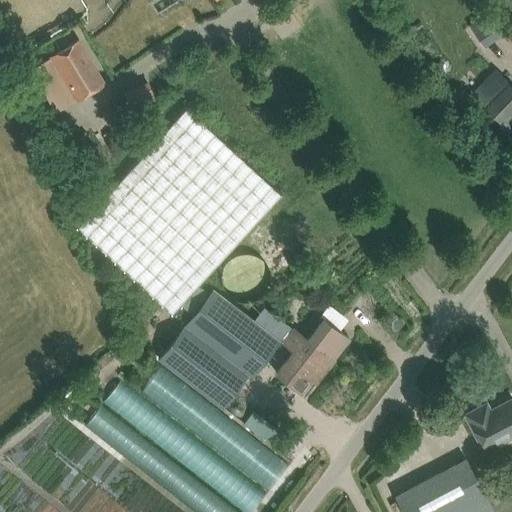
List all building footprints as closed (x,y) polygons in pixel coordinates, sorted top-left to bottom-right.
[(511,9),(505,0),(493,0),(490,3),(502,19),(511,11),(511,9)] [(56,112),(77,98),(105,82),(78,39),(51,55),(51,56),(29,69),(56,112)] [(214,91),(232,73),(219,60),(201,78),(214,91)] [(171,75),(143,80),(147,99),(175,94),(171,75)] [(502,134),(508,128),(511,131),(511,86),(507,82),(505,85),(496,93),(484,105),(499,118),(493,124),(502,134)] [(186,106),(76,226),(172,314),(281,194),(186,106)] [(181,324),(158,356),(200,389),(206,393),(222,406),(246,374),(251,378),(290,327),(264,307),(254,319),(211,286),(181,324)] [(294,350),(276,372),(301,392),(312,378),(316,381),(334,359),(334,358),(349,339),(322,318),(307,336),(296,326),(283,342),(294,350)] [(129,379),(117,395),(263,507),(275,491),(129,379)] [(477,435),(479,434),(487,448),(511,435),(511,398),(482,414),(479,407),(465,414),(477,435)] [(273,425),(252,410),(243,422),(264,438),(273,425)] [(395,495),(404,511),(511,511),(511,481),(505,485),(486,495),(466,458),(395,495)]
